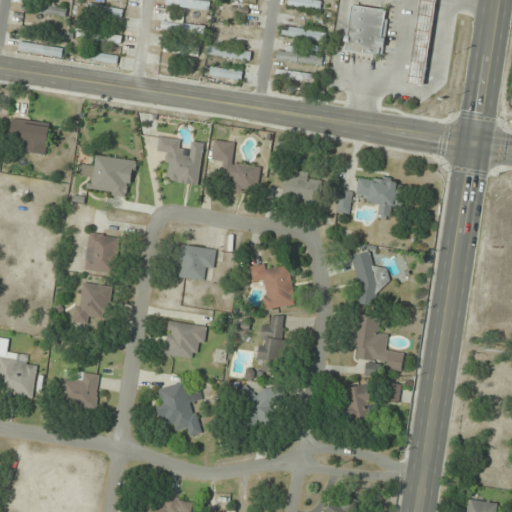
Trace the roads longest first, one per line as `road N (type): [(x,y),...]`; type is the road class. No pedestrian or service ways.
road 1 (secondary): [(414,511),(494,0)]
road 2 (secondary): [(0,68),(472,145)]
road 3 (residential): [(420,476),(335,456),(206,476),(119,445),(0,426)]
road 4 (residential): [(161,215),(152,226),(109,511)]
road 5 (residential): [(287,511),(322,321),(323,286),(308,233)]
road 6 (residential): [(308,233),(175,209),(161,215)]
